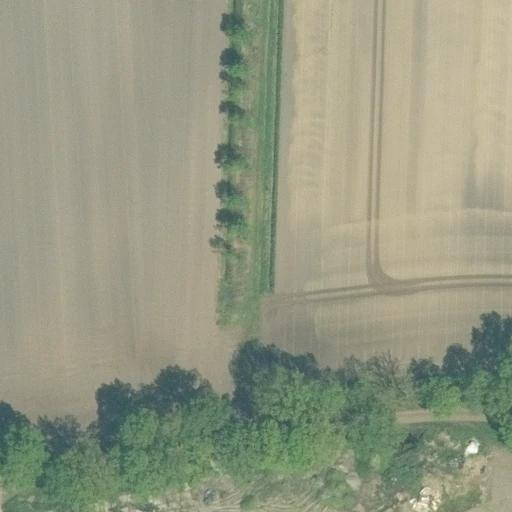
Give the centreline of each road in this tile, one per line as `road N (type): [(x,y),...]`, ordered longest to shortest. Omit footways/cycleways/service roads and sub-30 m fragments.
road 1 (unclassified): [(0,487),(350,425),(511,418)]
road 2 (track): [(239,445),(256,0)]
